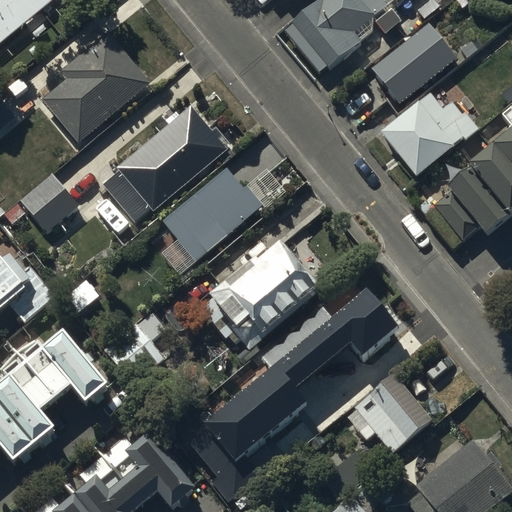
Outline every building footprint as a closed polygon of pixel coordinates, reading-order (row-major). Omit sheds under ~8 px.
[(0,0),(0,48),(59,0),(0,0)] [(323,0),(276,37),(314,86),(364,47),(356,37),(376,22),(374,20),(386,10),(378,0),(323,0)] [(431,30),(374,74),(400,108),(457,65),(431,30)] [(108,36),(62,74),(69,83),(44,104),(80,147),(152,88),(108,36)] [(431,99),(382,139),(418,182),(476,134),(453,107),(444,114),(431,99)] [(0,139),(16,127),(0,107),(0,139)] [(225,153),(191,111),(117,172),(121,174),(105,187),(135,223),(152,209),(154,211),(225,153)] [(449,198),(435,209),(463,246),(479,233),(486,241),(509,223),(511,226),(511,224),(511,142),(446,194),(449,198)] [(261,209),(228,172),(165,227),(198,265),(261,209)] [(54,183),(21,211),(48,243),(81,216),(54,183)] [(107,206),(97,215),(125,249),(135,239),(107,206)] [(320,295),(282,250),(256,272),(261,277),(233,300),(227,293),(214,304),(223,316),(234,306),(246,321),(232,333),(251,357),(274,338),(272,336),(320,295)] [(344,255),(323,270),(335,285),(355,270),(344,255)] [(0,317),(14,306),(28,323),(57,298),(32,269),(25,274),(11,258),(4,264),(0,259),(0,317)] [(320,383),(313,389),(333,414),(381,376),(383,378),(404,361),(383,335),(363,350),(343,325),(301,358),(320,383)] [(137,334),(105,359),(135,395),(166,370),(137,334)] [(110,391),(64,337),(46,353),(36,341),(0,371),(0,372),(9,383),(0,390),(0,454),(2,452),(17,470),(57,435),(43,419),(73,393),(88,410),(110,391)] [(284,384),(265,366),(239,394),(258,412),(284,384)] [(212,390),(193,367),(169,387),(188,409),(212,390)] [(433,426),(396,380),(356,412),(393,458),(433,426)] [(144,511),(160,499),(171,511),(178,511),(197,496),(152,441),(129,460),(141,475),(113,498),(100,483),(65,511),(144,511)] [(474,444),(416,492),(422,498),(409,508),(412,511),(495,511),(511,498),(511,492),(511,491),(511,487),(500,473),(504,469),(491,455),(486,459),(474,444)] [(358,461),(323,487),(340,510),(375,483),(358,461)]
